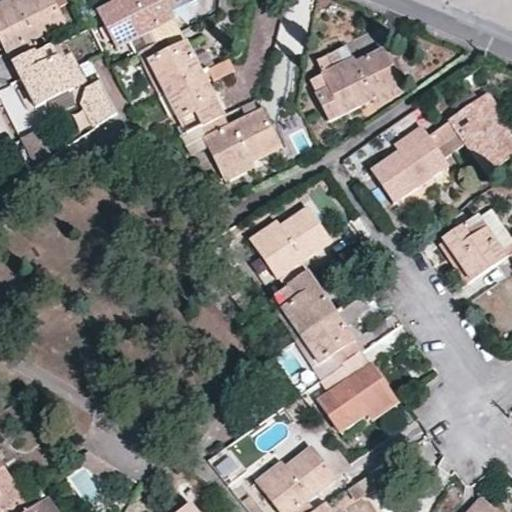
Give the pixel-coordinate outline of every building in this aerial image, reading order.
[(38,51),(32,39),(64,22),(52,0),(20,0),(21,3),(0,14),(0,33),(9,51),(16,63),(38,51)] [(4,0),(0,2),(0,14),(21,3),(20,0),(19,0),(4,0)] [(152,41),(178,28),(172,17),(198,3),(195,0),(111,0),(96,8),(115,44),(145,28),(146,28),(152,41)] [(135,50),(158,93),(163,91),(200,71),(178,28),(152,41),(135,50)] [(86,80),(71,51),(59,57),(52,44),(38,51),(16,63),(21,73),(38,105),(86,80)] [(346,47),(317,60),(330,88),(316,94),(328,121),(369,102),(367,98),(397,84),(382,51),(354,64),(346,47)] [(240,79),(233,64),(214,74),(220,89),(240,79)] [(198,124),(221,112),(200,71),(163,91),(184,132),(198,124)] [(117,113),(99,79),(86,87),(80,104),(95,126),(117,113)] [(369,102),(371,106),(401,92),(397,84),(367,98),(369,102)] [(2,92),(15,127),(27,123),(14,88),(2,92)] [(501,124),(506,121),(489,96),(480,102),(496,127),(501,124)] [(466,144),(486,174),(511,156),(511,140),(501,124),(496,127),(480,102),(439,129),(454,151),(466,144)] [(278,143),(259,108),(227,124),(221,112),(198,124),(220,166),(249,151),(252,156),(278,143)] [(427,137),(420,126),(393,143),(397,149),(401,154),(427,137)] [(370,166),(393,201),(446,166),(442,159),(454,151),(439,129),(427,137),(401,154),(397,149),(370,166)] [(38,133),(22,141),(37,171),(52,160),(38,133)] [(220,166),(225,175),(254,160),(252,156),(249,151),(220,166)] [(282,231),(258,249),(285,286),(308,270),(301,261),(330,241),(306,208),(279,227),(282,231)] [(479,216),(445,240),(474,281),(511,255),(511,254),(511,243),(502,250),(479,216)] [(425,222),(427,225),(435,220),(433,217),(425,222)] [(279,227),(276,222),(251,239),(258,249),(282,231),(279,227)] [(327,296),(308,270),(285,286),(274,294),(268,298),(276,309),(283,305),(294,320),(327,296)] [(335,308),(327,296),(294,320),(302,331),(335,308)] [(287,324),(294,320),(283,305),(276,309),(287,324)] [(340,362),(362,346),(335,308),(302,331),(322,358),(315,363),(314,364),(321,375),(340,362)] [(294,320),(287,324),(295,336),(302,331),(294,320)] [(315,363),(322,358),(302,331),(295,336),(315,363)] [(340,362),(349,374),(331,388),(319,396),(344,431),(370,412),(367,408),(393,390),(362,346),(340,362)] [(321,375),(331,388),(349,374),(340,362),(321,375)] [(400,399),(393,390),(367,408),(370,412),(374,417),(400,399)] [(310,511),(314,509),(304,498),(333,477),(307,446),(284,465),(286,468),(260,488),(279,511),(310,511)] [(226,479),(242,469),(232,454),(216,464),(226,479)] [(254,481),(260,488),(286,468),(284,465),(280,461),(254,481)] [(389,465),(357,486),(365,499),(397,478),(389,465)] [(0,511),(16,502),(0,480),(0,511)] [(365,499),(357,486),(347,493),(355,506),(365,499)] [(20,498),(26,505),(38,496),(33,490),(20,498)] [(477,511),(486,502),(477,495),(461,511),(477,511)] [(33,511),(31,509),(27,511),(22,511),(16,502),(0,511),(33,511)] [(331,511),(323,502),(314,509),(310,511),(331,511)] [(497,511),(486,502),(477,511),(497,511)] [(45,511),(39,503),(31,509),(33,511),(45,511)]
